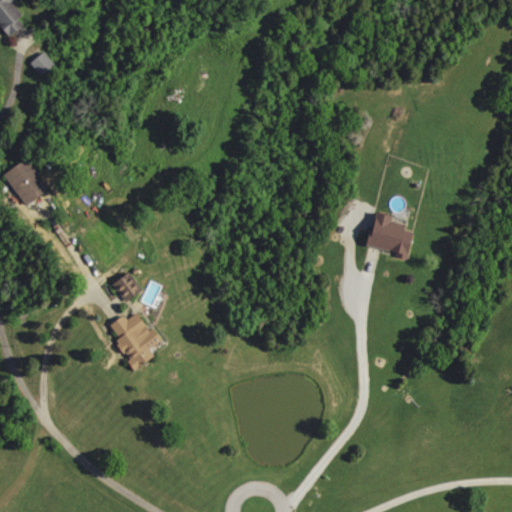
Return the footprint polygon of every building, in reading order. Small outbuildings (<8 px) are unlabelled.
[(0,0),(0,21),(10,38),(28,27),(22,17),(27,14),(17,0),(0,0)] [(60,64),(49,51),(35,62),(46,76),(60,64)] [(30,206),(54,189),(32,158),(8,175),(30,206)] [(415,256),(420,232),(410,230),(412,219),(379,212),(371,246),(415,256)] [(117,283),(128,303),(140,296),(130,276),(117,283)] [(113,325),(139,369),(159,357),(154,348),(167,340),(158,326),(153,329),(142,312),(131,319),(129,315),(113,325)]
